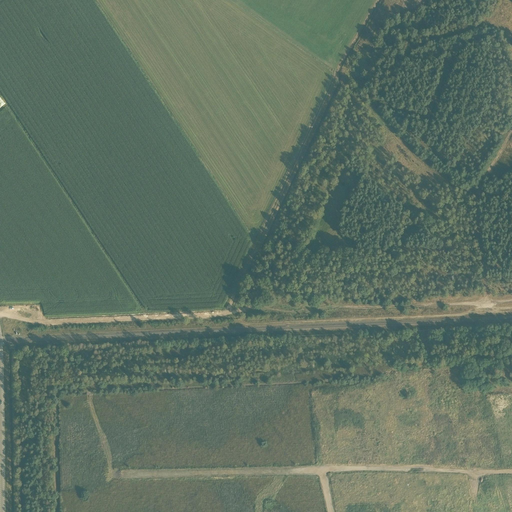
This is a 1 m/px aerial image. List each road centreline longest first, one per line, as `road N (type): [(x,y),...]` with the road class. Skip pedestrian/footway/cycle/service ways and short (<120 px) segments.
road 1 (track): [(0,312),(34,322),(487,303),(477,205),(511,129)]
road 2 (tertiary): [(1,511),(0,389)]
